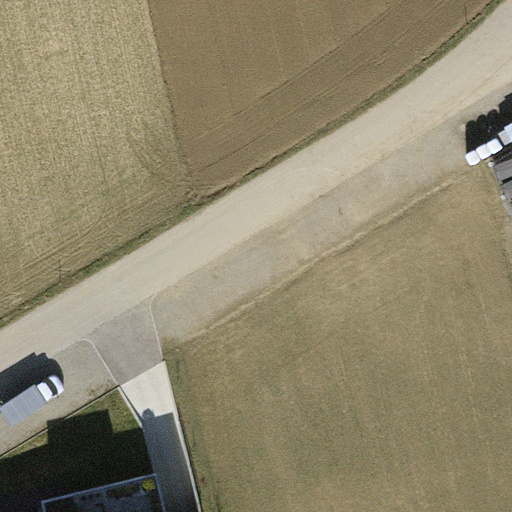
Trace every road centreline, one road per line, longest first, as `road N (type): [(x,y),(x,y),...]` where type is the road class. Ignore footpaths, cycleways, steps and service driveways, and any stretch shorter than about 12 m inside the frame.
road 1 (residential): [(0,374),(385,139)]
road 2 (track): [(385,139),(511,39)]
